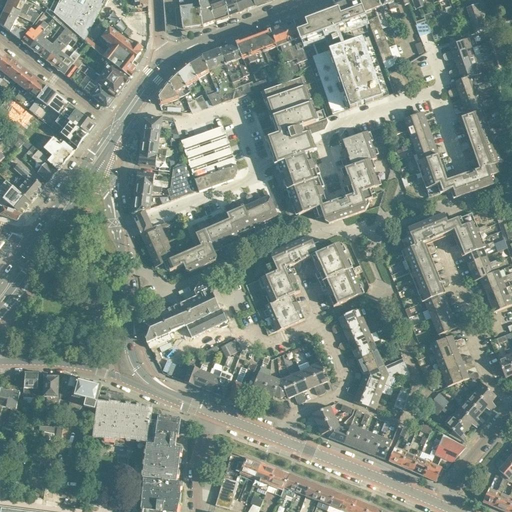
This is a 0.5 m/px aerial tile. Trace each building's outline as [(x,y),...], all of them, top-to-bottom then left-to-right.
[(9,0),(7,6),(31,17),(37,20),(40,16),(33,13),(30,11),(31,8),(24,4),(14,0),(9,0)] [(71,31),(80,38),(84,42),(85,41),(86,39),(86,38),(89,31),(90,31),(90,30),(94,22),(98,14),(98,13),(102,5),(102,6),(102,5),(104,0),(60,0),(59,4),(54,14),(53,15),(55,16),(63,24),(71,31)] [(179,0),(163,0),(165,30),(171,30),(171,32),(176,31),(175,9),(180,8),(179,0)] [(202,27),(198,4),(197,0),(179,0),(180,8),(175,9),(176,31),(202,27)] [(197,0),(198,4),(202,27),(215,23),(209,5),(208,4),(207,0),(197,0)] [(210,0),(211,3),(208,4),(209,5),(215,23),(229,18),(224,0),(210,0)] [(240,13),(235,0),(224,0),(229,18),(240,13)] [(235,0),(240,13),(248,11),(244,0),(235,0)] [(256,7),(253,0),(244,0),(248,11),(256,7)] [(366,18),(359,0),(352,0),(293,22),(301,42),(304,49),(368,24),(366,18)] [(359,0),(366,18),(376,42),(386,39),(382,29),(388,27),(377,0),(359,0)] [(392,0),(377,0),(388,27),(393,38),(394,38),(398,37),(393,25),(395,24),(390,11),(391,11),(390,10),(395,8),(395,9),(398,8),(396,1),(393,2),(392,0)] [(54,2),(49,11),(53,15),(54,14),(59,4),(54,2)] [(483,18),(485,15),(481,13),(479,14),(475,5),(466,8),(471,22),(481,19),(483,18)] [(29,21),(34,23),(37,20),(31,17),(7,6),(3,13),(17,20),(19,16),(29,21)] [(453,13),(451,7),(445,9),(446,11),(447,15),(453,13)] [(45,12),(53,19),(55,16),(53,15),(49,11),(47,10),(45,12)] [(438,12),(433,13),(435,19),(447,15),(446,11),(443,12),(442,11),(438,13),(438,12)] [(17,20),(3,13),(0,19),(0,25),(20,41),(27,32),(21,26),(19,31),(13,28),(17,20)] [(424,16),(425,19),(426,22),(427,22),(435,19),(433,13),(424,16)] [(496,15),(490,17),(493,25),(498,23),(496,15)] [(61,26),(63,24),(55,16),(53,19),(61,26)] [(484,29),(481,19),(471,22),(473,28),(474,29),(475,32),(476,32),(484,29)] [(32,29),(22,42),(30,49),(48,26),(43,22),(35,32),(32,29)] [(301,42),(293,22),(284,26),(302,73),(310,68),(305,54),(301,42)] [(419,37),(420,37),(431,33),(427,22),(426,22),(416,26),(415,26),(419,37)] [(48,42),(38,55),(47,62),(71,31),(63,24),(61,26),(65,30),(53,45),(48,42)] [(48,26),(30,49),(38,55),(48,42),(45,39),(49,34),(52,29),(48,26)] [(284,26),(270,31),(279,53),(282,60),(285,69),(290,79),(302,73),(284,26)] [(85,41),(84,42),(88,45),(91,47),(111,64),(131,79),(134,75),(131,73),(138,65),(134,62),(141,54),(140,53),(142,50),(135,44),(133,48),(119,37),(118,34),(114,31),(112,31),(110,30),(103,39),(106,41),(105,42),(110,45),(108,48),(110,50),(106,55),(87,40),(85,42),(85,41)] [(71,31),(47,62),(56,69),(66,57),(62,53),(72,41),(76,43),(78,40),(80,38),(71,31)] [(270,31),(257,36),(266,58),(269,65),(269,66),(277,63),(274,55),(279,53),(270,31)] [(441,39),(442,39),(440,34),(433,37),(435,42),(437,41),(441,40),(441,39)] [(257,36),(248,39),(255,56),(258,62),(261,68),(269,65),(266,58),(257,36)] [(444,55),(443,57),(444,59),(477,47),(474,38),(450,46),(452,51),(449,52),(449,53),(444,55)] [(248,39),(236,44),(241,59),(242,60),(248,58),(249,63),(248,63),(256,83),(265,80),(261,68),(258,62),(255,56),(248,39)] [(365,104),(383,98),(362,39),(329,51),(350,110),(361,106),(361,105),(365,104)] [(383,61),(386,70),(401,60),(396,46),(389,48),(386,39),(376,42),(383,61)] [(66,57),(56,69),(65,76),(72,66),(79,57),(88,45),(84,42),(83,44),(78,50),(77,49),(76,51),(70,59),(66,57)] [(235,43),(219,50),(226,68),(239,98),(247,95),(250,95),(255,93),(263,90),(269,88),(265,80),(256,83),(253,84),(252,82),(241,87),(239,83),(240,83),(234,67),(239,65),(237,61),(241,59),(236,44),(235,43)] [(421,43),(415,45),(419,55),(424,53),(421,43)] [(477,47),(444,59),(444,60),(446,61),(451,59),(452,60),(454,59),(456,63),(481,55),(478,47),(477,47)] [(202,56),(216,91),(222,104),(238,99),(239,98),(226,68),(219,50),(202,56)] [(450,72),(449,74),(450,75),(478,65),(484,63),(481,55),(456,63),(457,68),(455,69),(455,70),(450,72)] [(0,83),(16,63),(6,56),(0,63),(0,71),(0,77),(1,78),(0,78),(0,83)] [(202,56),(189,64),(198,79),(202,87),(206,95),(216,91),(202,56)] [(89,69),(82,64),(84,61),(79,57),(72,66),(78,70),(115,99),(131,79),(111,64),(101,77),(89,69)] [(16,63),(0,83),(0,85),(3,88),(7,83),(8,84),(11,80),(17,85),(27,72),(26,71),(16,63)] [(188,65),(177,74),(191,95),(197,92),(196,90),(202,87),(198,79),(189,64),(188,65)] [(481,74),(478,65),(450,75),(450,77),(452,78),(457,76),(458,77),(460,76),(462,80),(479,74),(481,74)] [(78,70),(72,66),(65,76),(70,80),(78,70)] [(78,70),(70,80),(107,108),(108,108),(110,107),(115,99),(78,70)] [(27,72),(17,85),(21,88),(18,92),(19,92),(24,96),(37,79),(27,72)] [(201,111),(194,100),(191,95),(177,74),(168,82),(180,99),(185,97),(192,114),(193,114),(201,111)] [(449,95),(477,84),(482,83),(479,74),(462,80),(455,83),(456,87),(454,88),(454,89),(449,91),(448,93),(448,94),(449,95)] [(37,100),(47,87),(37,79),(24,96),(30,100),(33,96),(37,100)] [(289,190),(318,180),(318,179),(315,171),(317,170),(316,167),(314,168),(314,166),(309,154),(314,152),(311,143),(308,135),(311,134),(313,131),(321,128),(324,130),(327,123),(326,120),(326,119),(323,110),(313,113),(311,108),(317,106),(315,101),(309,104),(305,92),(311,89),(310,85),(303,87),(301,80),(272,90),(264,93),(266,99),(260,101),(262,106),(268,104),(272,114),(272,116),(266,118),(268,123),(272,122),(274,121),(276,126),(272,128),(262,131),(269,149),(271,148),(274,155),(274,156),(275,157),(277,164),(277,165),(278,164),(280,164),(289,190)] [(157,98),(160,106),(180,99),(168,82),(157,98)] [(449,96),(449,97),(451,98),(457,96),(457,97),(459,96),(461,100),(480,93),(477,84),(449,95),(449,96)] [(37,100),(42,104),(47,108),(48,106),(57,95),(47,87),(37,100)] [(213,107),(222,104),(216,91),(206,95),(213,107)] [(454,110),(455,112),(483,102),(480,93),(461,100),(463,104),(460,105),(460,106),(455,108),(454,110)] [(48,106),(61,116),(75,127),(77,126),(88,135),(95,125),(57,95),(48,106)] [(201,96),(194,100),(201,111),(209,109),(201,96)] [(465,113),(467,117),(480,112),(490,109),(487,100),(483,102),(455,112),(455,114),(457,115),(463,113),(463,114),(465,113)] [(35,103),(29,111),(34,114),(40,106),(35,103)] [(494,166),(499,164),(480,112),(467,117),(459,120),(460,125),(461,125),(455,127),(454,129),(456,133),(458,134),(463,132),(463,133),(466,141),(466,142),(467,142),(461,144),(460,146),(462,150),(464,151),(469,149),(469,150),(472,159),(473,159),(467,161),(466,163),(468,167),(470,168),(475,166),(476,169),(469,171),(458,175),(456,176),(449,178),(444,163),(443,161),(441,155),(438,156),(419,163),(420,165),(425,178),(419,180),(421,184),(426,182),(429,188),(426,189),(429,199),(453,190),(456,199),(461,197),(493,185),(495,182),(498,181),(500,175),(500,174),(497,174),(494,166)] [(403,133),(408,131),(407,129),(426,122),(423,113),(404,120),(407,127),(401,129),(403,133)] [(61,116),(56,123),(65,130),(61,135),(60,134),(77,148),(88,135),(77,126),(75,127),(61,116)] [(145,120),(143,131),(163,133),(164,128),(161,128),(162,121),(173,122),(173,119),(162,118),(145,120)] [(407,129),(408,131),(410,137),(429,130),(426,122),(407,129)] [(205,133),(199,136),(181,142),(187,158),(199,192),(199,193),(233,181),(238,171),(223,127),(205,133)] [(413,144),(407,146),(409,150),(410,149),(414,148),(413,146),(432,139),(429,130),(410,137),(413,144)] [(164,140),(165,134),(163,133),(143,131),(142,142),(159,145),(159,139),(164,140)] [(17,133),(7,143),(13,148),(15,145),(22,137),(17,133)] [(338,143),(342,152),(339,153),(340,156),(343,155),(347,168),(370,162),(376,160),(367,133),(338,143)] [(22,137),(15,145),(19,149),(22,145),(26,141),(22,137)] [(54,138),(41,153),(49,160),(48,162),(58,172),(75,152),(62,141),(59,143),(54,138)] [(414,148),(410,149),(412,156),(416,154),(435,148),(432,139),(413,146),(414,148)] [(26,141),(22,145),(29,151),(26,154),(42,168),(37,173),(48,183),(58,172),(48,162),(49,160),(41,153),(27,140),(26,141)] [(142,142),(140,154),(166,157),(167,151),(158,150),(159,145),(142,142)] [(415,167),(420,165),(419,163),(438,156),(435,148),(416,154),(419,161),(413,163),(415,167)] [(166,157),(140,154),(139,166),(159,168),(160,162),(165,163),(166,157)] [(167,190),(170,198),(171,201),(199,192),(187,158),(173,170),(170,189),(167,190)] [(341,171),(344,180),(342,180),(343,184),(345,183),(350,196),(379,187),(370,162),(347,168),(341,171)] [(22,176),(13,187),(18,192),(31,204),(44,188),(19,165),(15,170),(22,176)] [(137,180),(136,184),(162,187),(166,188),(167,187),(168,182),(154,180),(155,175),(138,173),(137,175),(137,180)] [(350,197),(346,198),(346,197),(340,194),(337,200),(338,201),(333,203),(327,205),(322,191),(324,190),(323,187),(321,188),(318,180),(289,190),(298,215),(313,210),(316,210),(319,218),(323,217),(325,223),(329,224),(334,222),(343,219),(366,211),(367,208),(365,202),(377,198),(376,194),(375,192),(374,189),(379,187),(350,196),(350,197)] [(6,181),(0,187),(0,197),(1,198),(8,204),(22,216),(31,204),(18,192),(13,187),(6,181)] [(136,184),(135,196),(152,198),(152,193),(161,194),(162,187),(136,184)] [(269,220),(272,219),(278,216),(272,203),(271,202),(270,200),(269,197),(268,195),(266,192),(264,191),(263,191),(265,198),(260,200),(269,220)] [(138,228),(141,234),(145,243),(164,235),(162,230),(169,227),(170,224),(169,222),(153,229),(151,226),(150,223),(145,211),(150,209),(152,198),(135,196),(132,215),(134,219),(138,228)] [(0,215),(17,222),(22,216),(8,204),(1,198),(0,199),(0,215)] [(260,200),(252,204),(261,224),(269,220),(260,200)] [(253,227),(261,224),(252,204),(244,208),(253,229),(254,229),(253,227)] [(244,208),(235,211),(245,233),(253,229),(244,208)] [(237,236),(245,233),(235,211),(227,215),(229,221),(236,236),(237,236)] [(432,240),(437,238),(439,237),(448,234),(449,233),(454,231),(473,224),(475,223),(473,217),(472,213),(452,221),(448,223),(444,215),(433,219),(408,230),(406,233),(404,234),(401,240),(402,242),(404,241),(407,250),(423,244),(432,240)] [(229,221),(221,224),(231,245),(240,242),(237,236),(236,236),(229,221)] [(221,224),(214,227),(223,249),(231,245),(221,224)] [(475,230),(473,224),(454,231),(458,240),(476,232),(475,230)] [(214,227),(206,231),(215,253),(223,249),(214,227)] [(166,263),(166,264),(170,272),(184,266),(186,272),(190,273),(216,262),(217,258),(215,253),(206,231),(196,235),(201,247),(196,250),(190,252),(175,259),(166,263)] [(458,240),(461,248),(479,241),(477,234),(476,232),(458,240)] [(164,235),(145,243),(148,252),(168,243),(164,235)] [(289,268),(293,266),(294,267),(299,269),(301,264),(301,263),(305,261),(311,258),(317,272),(315,272),(317,275),(319,275),(322,283),(350,270),(339,245),(325,251),(322,252),(318,244),(314,246),(312,240),(310,239),(308,239),(297,243),(273,254),(272,257),(271,258),(272,259),(274,264),(272,264),(262,269),(263,272),(264,273),(266,277),(289,268)] [(504,240),(494,244),(495,246),(498,253),(507,249),(504,240)] [(483,249),(482,247),(479,241),(461,248),(464,257),(483,249)] [(168,243),(148,252),(152,260),(171,252),(168,243)] [(435,249),(435,247),(433,246),(427,248),(427,247),(424,248),(423,244),(407,250),(402,252),(406,261),(435,249)] [(483,249),(464,257),(468,265),(486,257),(484,251),(489,249),(488,244),(482,247),(483,249)] [(436,251),(435,249),(406,261),(410,269),(429,261),(428,257),(430,255),(435,252),(436,251)] [(171,252),(152,260),(156,268),(166,264),(166,263),(175,259),(171,252)] [(489,263),(486,257),(468,265),(471,273),(490,266),(489,263)] [(410,269),(413,277),(442,266),(441,263),(439,263),(434,265),(434,264),(431,265),(429,261),(410,269)] [(490,266),(471,273),(475,282),(480,280),(493,275),(490,268),(491,268),(496,265),(494,261),(489,263),(490,266)] [(443,267),(442,266),(413,277),(417,286),(436,278),(435,273),(437,272),(437,271),(442,269),(443,267)] [(300,292),(297,284),(299,283),(297,280),(295,281),(289,268),(266,277),(261,279),(272,303),(272,304),(300,292)] [(322,283),(326,291),(324,292),(325,295),(327,294),(333,308),(361,295),(350,270),(322,283)] [(502,280),(502,279),(499,272),(493,275),(480,280),(484,288),(502,280)] [(502,280),(484,288),(487,296),(506,289),(503,283),(509,280),(507,276),(502,279),(502,280)] [(438,282),(436,278),(417,286),(420,294),(449,282),(448,280),(446,279),(441,282),(441,281),(438,282)] [(420,294),(424,302),(443,294),(441,290),(444,289),(444,288),(449,286),(450,284),(449,282),(420,294)] [(225,322),(226,322),(227,321),(222,310),(221,309),(220,310),(211,291),(209,292),(207,287),(202,286),(197,288),(195,293),(197,298),(195,298),(209,330),(225,322)] [(511,293),(510,287),(506,289),(487,296),(490,305),(509,297),(508,295),(511,293)] [(305,320),(301,312),(303,311),(302,308),(300,309),(294,296),(301,293),(300,292),(272,304),(266,307),(272,321),(277,333),(305,320)] [(509,297),(490,305),(494,313),(511,305),(511,304),(510,299),(511,298),(511,293),(508,295),(509,297)] [(445,299),(443,294),(424,302),(427,310),(456,299),(455,297),(453,296),(448,298),(447,298),(445,299)] [(195,298),(184,303),(193,323),(196,328),(198,335),(209,330),(195,298)] [(427,310),(422,313),(426,321),(431,319),(450,311),(448,307),(451,306),(450,305),(456,303),(457,301),(456,299),(449,302),(427,310)] [(165,312),(161,314),(169,334),(186,326),(192,338),(198,335),(196,328),(193,323),(184,303),(173,308),(171,304),(169,303),(164,305),(163,307),(165,312)] [(359,309),(338,319),(342,327),(363,318),(368,316),(364,307),(362,308),(359,309)] [(431,319),(434,327),(463,316),(462,314),(460,313),(455,315),(454,315),(452,316),(450,311),(431,319)] [(169,334),(161,314),(144,321),(147,343),(150,349),(171,340),(169,334)] [(463,318),(463,316),(434,327),(438,336),(457,328),(455,324),(458,323),(457,322),(463,320),(463,318)] [(366,326),(363,318),(342,327),(345,336),(366,326)] [(349,344),(347,345),(370,335),(366,326),(345,336),(349,344)] [(370,335),(347,345),(348,348),(351,348),(353,352),(374,343),(380,340),(376,332),(370,335)] [(392,334),(388,336),(391,345),(396,343),(392,334)] [(452,337),(430,345),(434,354),(465,342),(464,340),(462,339),(457,341),(456,341),(454,342),(452,337)] [(238,346),(236,340),(226,345),(228,351),(238,346)] [(465,342),(434,354),(437,362),(459,354),(457,349),(459,348),(464,345),(465,343),(465,342)] [(353,352),(356,360),(377,351),(374,343),(353,352)] [(231,356),(241,351),(238,346),(228,351),(231,356)] [(356,360),(360,369),(381,359),(377,351),(356,360)] [(459,354),(437,362),(441,371),(471,358),(471,357),(469,356),(463,358),(463,357),(460,358),(459,354)] [(511,365),(508,356),(498,360),(505,378),(505,379),(511,376),(511,377),(511,365)] [(319,358),(308,363),(322,395),(325,394),(326,392),(322,384),(329,382),(321,363),(319,358)] [(471,358),(441,371),(444,379),(465,370),(464,366),(466,365),(466,364),(471,362),(472,360),(471,358)] [(384,367),(381,359),(360,369),(364,377),(384,367)] [(384,367),(364,377),(385,385),(389,387),(390,387),(394,378),(392,378),(392,376),(397,373),(397,375),(405,377),(410,375),(403,359),(394,363),(396,368),(391,370),(389,365),(384,367)] [(248,389),(252,377),(257,366),(250,363),(241,386),(236,384),(230,400),(242,405),(248,389)] [(308,363),(298,367),(301,372),(309,390),(314,388),(317,396),(319,396),(322,395),(308,363)] [(200,371),(194,386),(204,390),(210,375),(205,373),(207,367),(202,365),(200,371)] [(172,378),(177,380),(181,369),(176,367),(172,378)] [(190,367),(184,382),(194,387),(194,386),(200,371),(190,367)] [(222,373),(214,394),(224,397),(232,376),(226,374),(228,369),(224,367),(222,373)] [(177,380),(182,382),(186,371),(181,369),(177,380)] [(210,375),(204,390),(214,394),(222,373),(212,369),(210,375)] [(465,370),(444,379),(447,388),(471,378),(478,375),(477,373),(475,372),(470,375),(470,374),(467,375),(465,370)] [(301,372),(290,376),(302,404),(305,403),(306,400),(303,393),(309,390),(301,372)] [(23,398),(23,403),(35,404),(35,398),(39,398),(40,387),(38,387),(38,377),(39,373),(25,373),(25,377),(23,398)] [(254,378),(252,377),(248,389),(250,390),(252,391),(263,396),(270,377),(259,373),(257,379),(254,378)] [(290,376),(281,381),(287,396),(288,399),(294,397),(297,404),(299,405),(302,404),(290,376)] [(45,377),(44,398),(47,398),(46,420),(50,420),(57,420),(60,400),(63,378),(45,377)] [(287,396),(281,381),(280,381),(270,377),(263,396),(272,399),(273,399),(274,397),(281,399),(287,396)] [(389,387),(364,377),(360,385),(382,394),(386,395),(389,387)] [(63,378),(60,400),(70,403),(70,404),(70,408),(72,411),(76,412),(80,411),(82,408),(83,403),(85,404),(84,407),(95,410),(95,409),(99,395),(102,385),(78,379),(77,380),(70,378),(63,378)] [(496,397),(481,384),(474,393),(493,410),(496,407),(492,402),(496,397)] [(360,385),(357,394),(379,402),(382,394),(360,385)] [(0,390),(0,415),(2,408),(6,409),(10,391),(0,389),(0,390)] [(10,391),(6,409),(11,410),(8,423),(14,424),(20,393),(10,391)] [(94,429),(93,438),(101,439),(101,440),(101,441),(102,442),(102,443),(103,444),(104,445),(105,445),(106,445),(110,446),(111,446),(112,446),(113,445),(114,445),(114,444),(115,443),(136,446),(142,447),(147,448),(146,456),(145,463),(145,467),(143,479),(145,479),(143,500),(141,510),(136,510),(136,511),(177,511),(179,505),(182,484),(182,483),(177,482),(181,451),(181,450),(175,449),(176,443),(177,438),(179,438),(180,425),(181,422),(180,422),(159,419),(158,419),(158,420),(159,412),(152,411),(153,409),(120,405),(122,395),(107,393),(106,393),(106,396),(99,395),(95,409),(97,410),(97,411),(94,429)] [(493,410),(474,393),(466,401),(481,414),(486,409),(491,412),(493,410)] [(375,411),(379,402),(357,394),(354,402),(375,411)] [(434,401),(439,406),(441,404),(445,407),(449,403),(439,394),(433,400),(434,401)] [(394,407),(403,411),(406,403),(397,399),(394,407)] [(437,416),(441,411),(445,407),(441,404),(439,406),(434,401),(431,405),(430,409),(437,416)] [(481,414),(466,401),(459,409),(478,426),(481,423),(478,418),(481,414)] [(312,415),(317,425),(335,417),(330,407),(312,415)] [(478,426),(459,409),(452,417),(467,430),(471,425),(477,428),(478,426)] [(441,411),(439,414),(443,417),(445,424),(445,425),(452,432),(464,442),(467,440),(463,435),(467,430),(452,417),(447,413),(445,415),(441,411)] [(326,433),(339,427),(335,417),(317,425),(322,436),(327,433),(326,433)] [(432,429),(423,424),(421,431),(429,435),(432,429)] [(354,449),(362,430),(351,426),(349,431),(344,444),(354,449)] [(349,431),(339,427),(326,433),(327,433),(329,439),(344,444),(349,431)] [(372,434),(362,430),(354,449),(365,453),(372,434)] [(43,432),(42,439),(46,439),(51,440),(53,441),(54,435),(43,432)] [(382,438),(372,434),(365,453),(374,456),(382,438)] [(430,464),(424,477),(436,482),(436,480),(437,478),(438,476),(440,477),(441,476),(443,470),(445,470),(446,471),(453,462),(456,459),(456,458),(457,458),(458,457),(466,448),(463,446),(462,445),(444,435),(442,437),(439,444),(437,448),(436,452),(433,456),(441,460),(437,467),(430,464)] [(392,442),(382,438),(374,456),(385,461),(392,442)] [(393,453),(389,462),(400,467),(406,453),(407,454),(410,447),(406,445),(404,450),(402,450),(402,451),(395,448),(393,453)] [(406,453),(400,467),(412,472),(418,458),(419,459),(422,452),(418,450),(416,455),(414,455),(414,456),(407,454),(406,453)] [(241,474),(246,461),(245,460),(231,455),(215,506),(216,506),(230,511),(241,474)] [(412,472),(424,477),(430,464),(431,461),(425,459),(424,461),(418,458),(412,472)] [(246,461),(241,474),(256,480),(253,486),(259,488),(267,492),(270,485),(276,469),(248,459),(247,461),(246,461)] [(40,460),(37,477),(47,478),(49,461),(40,460)] [(511,466),(507,462),(499,471),(509,480),(511,480),(511,466)] [(276,469),(270,485),(277,488),(275,495),(281,497),(290,475),(276,469)] [(300,479),(290,475),(281,497),(285,499),(286,496),(293,498),(295,493),(300,479)] [(311,483),(300,479),(295,493),(306,497),(311,483)] [(322,488),(311,483),(306,497),(317,501),(322,488)] [(504,488),(500,486),(498,491),(497,490),(496,493),(489,489),(484,502),(483,503),(495,508),(502,493),(504,488)] [(318,502),(316,507),(327,511),(334,492),(322,488),(317,501),(318,502)] [(495,508),(503,511),(508,511),(511,503),(511,491),(508,498),(502,495),(503,493),(502,493),(495,508)] [(328,511),(339,511),(345,497),(334,492),(327,511),(328,511)] [(254,497),(251,504),(253,505),(261,508),(263,501),(254,497)] [(352,511),(356,501),(345,497),(339,511),(352,511)] [(367,511),(370,506),(368,505),(356,501),(352,511),(367,511)]
